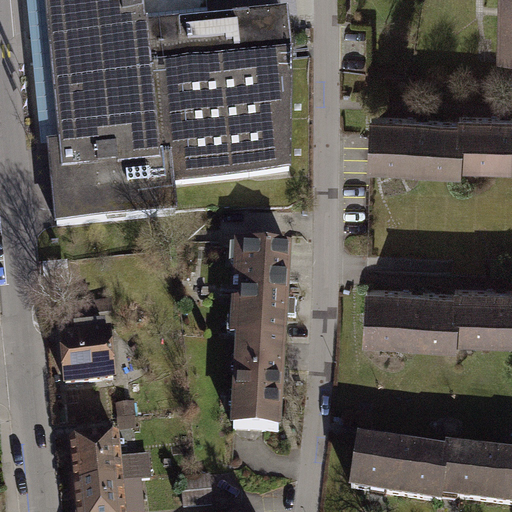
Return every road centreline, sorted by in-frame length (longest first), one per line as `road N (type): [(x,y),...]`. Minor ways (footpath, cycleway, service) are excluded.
road 1 (residential): [(307,511),(326,294),(329,0)]
road 2 (residential): [(0,70),(22,370)]
road 3 (residential): [(22,370),(38,511)]
